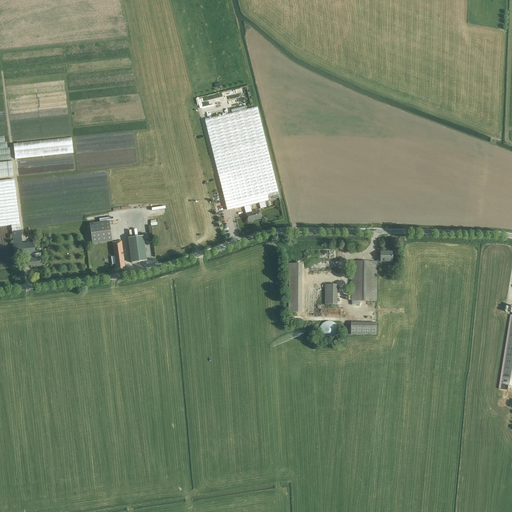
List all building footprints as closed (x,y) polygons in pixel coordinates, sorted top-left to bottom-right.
[(233,199),(236,209),(280,198),(257,108),(205,121),(225,201),(233,199)] [(14,143),(15,158),(74,154),(73,138),(14,143)] [(75,155),(15,159),(16,175),(76,171),(75,155)] [(30,258),(31,267),(41,266),(40,258),(41,258),(41,253),(35,254),(34,242),(22,243),(21,230),(14,179),(0,181),(0,226),(11,225),(12,232),(13,244),(15,257),(30,255),(31,258),(30,258)] [(261,218),(259,210),(246,214),(248,222),(261,218)] [(90,225),(93,245),(112,242),(110,222),(90,225)] [(116,269),(125,268),(121,241),(113,242),(116,269)] [(146,261),(144,246),(129,247),(131,263),(146,261)] [(384,267),(384,262),(392,262),(392,252),(380,252),(380,256),(377,256),(377,261),(351,261),(351,301),(376,302),(377,267),(384,267)] [(301,312),(302,263),(289,263),(288,312),(301,312)] [(337,284),(324,284),(324,304),(337,305),(337,284)] [(511,311),(502,310),(503,303),(485,301),(472,380),(477,380),(468,437),(497,441),(505,385),(511,386),(511,311)] [(327,341),(329,341),(331,341),(332,340),(334,339),(335,338),(336,337),(337,336),(338,334),(338,333),(339,331),(338,329),(338,328),(337,326),(336,325),(335,324),(334,323),(332,322),(331,322),(329,321),(327,322),(326,322),(324,323),(323,324),(321,325),(320,326),(320,328),(319,329),(319,331),(319,333),(320,334),(321,336),(321,337),(323,338),(324,339),(326,340),(327,341)] [(351,322),(351,335),(376,335),(376,323),(351,322)]
